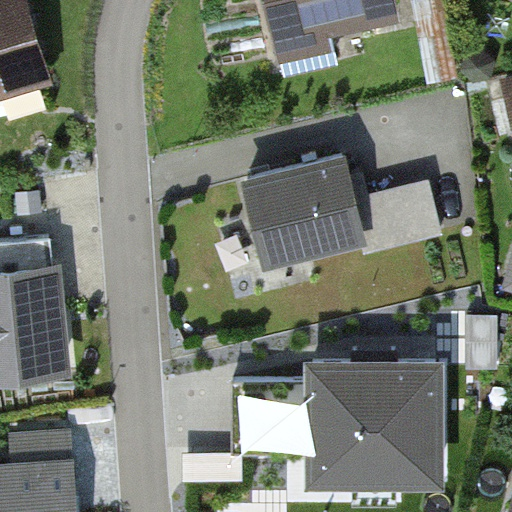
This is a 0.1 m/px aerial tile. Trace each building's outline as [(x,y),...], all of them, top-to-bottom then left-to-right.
[(47,0),(0,0),(0,100),(72,78),(47,0)] [(409,0),(277,0),(291,57),(349,43),(345,28),(413,11),(409,0)] [(349,136),(237,167),(259,250),(372,220),(349,136)] [(0,370),(75,363),(63,243),(0,249),(0,370)] [(452,336),(299,333),(296,462),(449,465),(452,336)] [(82,511),(77,438),(0,443),(0,511),(82,511)]
